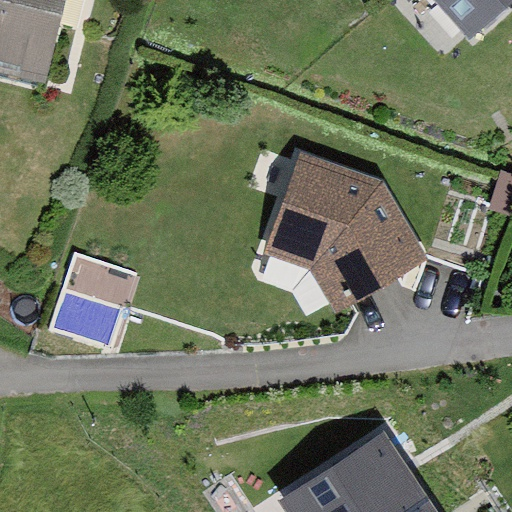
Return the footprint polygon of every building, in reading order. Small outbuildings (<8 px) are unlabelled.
[(0,0),(0,83),(34,93),(58,0),(0,0)] [(511,0),(415,0),(459,49),(511,1),(511,0)] [(296,275),(318,312),(424,263),(373,177),(278,153),(250,264),(296,275)] [(406,511),(427,498),(384,433),(280,501),(287,511),(406,511)] [(436,511),(427,498),(406,511),(436,511)]
